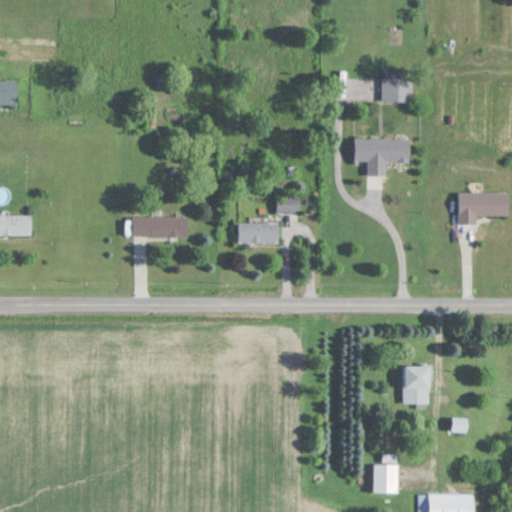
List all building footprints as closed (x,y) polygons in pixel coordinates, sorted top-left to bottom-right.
[(413,100),(413,71),(383,71),(383,100),(413,100)] [(0,105),(20,105),(20,80),(0,79),(0,105)] [(411,138),(356,137),(356,160),(369,160),(369,175),(387,175),(388,161),(411,161),(411,138)] [(460,224),(479,224),(479,215),(511,215),(511,192),(460,192),(460,224)] [(0,234),(32,235),(32,215),(0,215),(0,234)] [(190,217),(133,217),(133,237),(190,237),(190,217)] [(281,222),(240,222),(240,242),(281,242),(281,222)] [(430,403),(430,365),(402,365),(402,403),(430,403)] [(468,431),(468,418),(452,418),(452,431),(468,431)] [(397,492),(397,463),(373,463),(373,492),(397,492)] [(472,511),(473,494),(428,493),(427,511),(472,511)]
